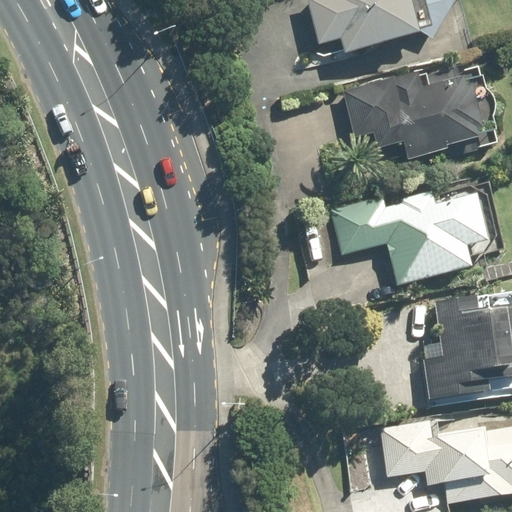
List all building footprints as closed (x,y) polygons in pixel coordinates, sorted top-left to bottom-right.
[(302,0),(315,44),(336,38),(340,51),(412,30),(403,0),(302,0)] [(418,0),(429,37),(466,26),(458,0),(418,0)] [(441,145),(473,137),(470,127),(477,124),(466,81),(460,83),(458,75),(455,75),(454,69),(414,78),(412,73),(340,91),(351,137),(371,132),(375,149),(402,142),(406,157),(442,148),(441,145)] [(377,194),(328,209),(342,255),(387,241),(400,284),(466,265),(460,244),(483,238),(469,192),(430,204),(427,192),(398,200),(399,203),(381,208),(377,194)] [(430,301),(439,358),(420,361),(426,399),(485,390),(483,378),(511,373),(511,327),(509,304),(473,309),(472,295),(430,301)] [(424,421),(377,428),(384,476),(423,470),(425,485),(442,483),(445,504),(511,493),(511,492),(511,488),(511,425),(482,431),(481,426),(434,434),(435,437),(427,438),(424,421)]
